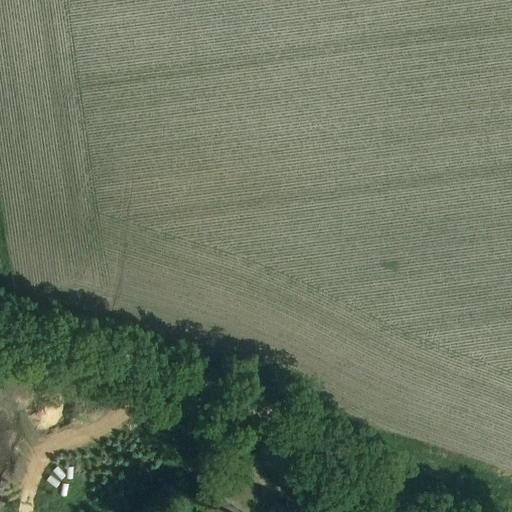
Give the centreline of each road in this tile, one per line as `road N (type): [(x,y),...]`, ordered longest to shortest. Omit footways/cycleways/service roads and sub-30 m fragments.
road 1 (unclassified): [(414,511),(258,405),(0,328)]
road 2 (track): [(145,369),(123,417),(38,466),(27,511)]
